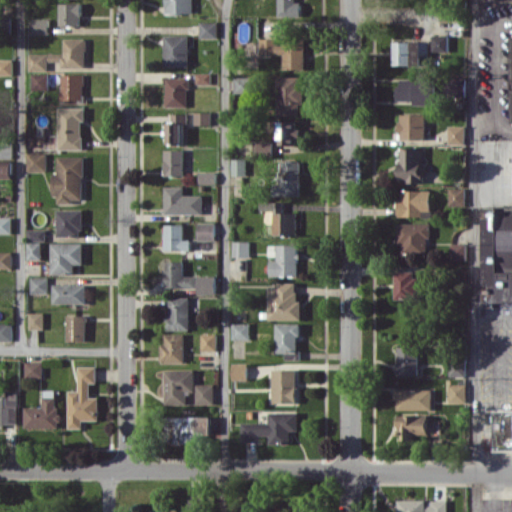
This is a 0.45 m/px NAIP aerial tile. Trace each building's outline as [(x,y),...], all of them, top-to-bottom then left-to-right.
[(193,0),(165,0),(166,12),(193,13),(193,0)] [(279,0),(279,16),(301,16),(302,2),(296,2),(296,0),(279,0)] [(82,2),(60,3),(60,25),(82,25),(82,2)] [(33,19),(34,34),(49,33),(49,18),(33,19)] [(218,22),(201,22),(201,38),(218,38),(218,22)] [(165,34),(164,65),(189,66),(190,35),(165,34)] [(449,35),(433,35),(433,51),(449,51),(449,35)] [(260,53),(284,54),(284,68),(306,69),(306,40),(281,40),(281,38),(261,37),(260,53)] [(29,70),(49,70),(49,61),(61,60),(61,67),(86,67),(86,38),(64,38),(64,53),(29,54),(29,70)] [(396,41),(396,65),(423,66),(423,56),(430,56),(430,42),(396,41)] [(13,59),(0,59),(0,74),(13,74),(13,59)] [(49,73),(32,73),(33,89),(49,89),(49,73)] [(211,73),(197,73),(197,83),(211,83),(211,73)] [(84,74),(61,74),(62,100),(85,100),(84,74)] [(253,93),(253,76),(235,76),(235,93),(253,93)] [(278,114),(300,115),(301,103),(303,103),(304,77),(279,76),(278,114)] [(189,77),(166,77),(166,106),(188,107),(189,77)] [(399,100),(415,101),(415,105),(436,105),(437,79),(399,79),(399,100)] [(60,149),(84,149),(83,107),(59,108),(60,149)] [(212,111),(196,111),(195,124),(212,124),(212,111)] [(167,121),(167,143),(183,142),(183,123),(188,123),(188,113),(171,113),(171,121),(167,121)] [(401,139),(426,139),(426,114),(401,113),(401,139)] [(297,120),(280,121),(280,145),(300,144),(300,128),(297,128),(297,120)] [(449,143),(466,144),(466,125),(450,125),(449,143)] [(275,151),(275,141),(257,141),(257,152),(275,151)] [(13,158),(13,142),(0,142),(0,150),(0,158),(13,158)] [(422,148),(400,148),(400,182),(423,181),(422,148)] [(185,175),(185,149),(166,149),(166,175),(185,175)] [(28,171),(47,171),(47,153),(28,153),(28,171)] [(84,156),(58,156),(58,172),(55,172),(55,201),(84,201),(84,156)] [(233,175),(247,175),(247,158),(233,158),(233,175)] [(302,161),(279,161),(278,195),(302,195),(302,161)] [(0,178),(12,179),(12,164),(0,163),(0,178)] [(200,183),(217,183),(218,172),(200,171),(200,183)] [(185,186),(166,186),(166,213),(204,214),(204,195),(185,195),(185,186)] [(466,188),(450,188),(450,206),(466,207),(466,188)] [(400,216),(423,216),(423,209),(432,209),(432,190),(401,190),(400,216)] [(298,212),(284,212),(284,201),(262,201),(261,211),(276,211),(276,234),(297,235),(298,212)] [(495,302),(511,302),(511,207),(485,208),(485,286),(495,286),(495,302)] [(83,209),(58,210),(59,236),(83,235),(83,209)] [(0,233),(13,233),(13,217),(0,216),(0,233)] [(199,239),(216,240),(217,222),(199,222),(199,239)] [(430,222),(397,222),(397,245),(403,245),(403,253),(411,253),(411,256),(429,256),(430,222)] [(165,224),(166,250),(192,249),(192,239),(185,239),(184,224),(165,224)] [(46,229),(28,229),(28,240),(46,241),(46,229)] [(251,241),(234,241),(234,257),(251,257),(251,241)] [(42,242),(28,242),(28,259),(42,259),(42,242)] [(52,273),(75,273),(75,264),(84,264),(84,243),(52,242),(52,273)] [(452,260),(468,260),(467,243),(452,243),(452,260)] [(299,244),(277,245),(277,260),(270,260),(270,275),(299,275),(299,244)] [(0,268),(13,269),(14,252),(0,251),(0,268)] [(198,287),(198,276),(184,275),(185,261),(166,261),(166,287),(198,287)] [(398,298),(421,298),(421,271),(398,271),(398,298)] [(49,276),(31,276),(31,293),(49,293),(49,276)] [(199,276),(199,293),(217,293),(217,276),(199,276)] [(86,303),(87,284),(54,283),(54,303),(86,303)] [(302,319),(302,300),(297,300),(297,283),(270,283),(270,319),(302,319)] [(191,330),(191,297),(171,297),(170,316),(166,316),(166,330),(191,330)] [(45,328),(45,312),(30,312),(30,328),(45,328)] [(87,341),(87,315),(68,315),(68,340),(87,341)] [(0,340),(13,340),(13,322),(0,322),(0,340)] [(233,339),(251,340),(251,323),(233,322),(233,339)] [(300,323),(278,323),(277,352),(286,353),(286,359),(300,359),(300,323)] [(185,333),(166,334),(166,343),(162,343),(162,362),(186,362),(185,333)] [(217,333),(202,334),(202,350),(217,350),(217,333)] [(419,346),(399,346),(399,374),(419,374),(419,346)] [(26,377),(44,377),(43,361),(26,361),(26,377)] [(466,376),(467,361),(450,361),(450,376),(466,376)] [(233,363),(233,380),(249,380),(249,363),(233,363)] [(69,390),(70,428),(83,428),(82,420),(99,420),(99,397),(90,397),(90,382),(97,382),(97,366),(79,366),(79,390),(69,390)] [(215,383),(196,384),(196,369),(165,370),(166,404),(187,403),(187,391),(196,390),(197,404),(215,403),(215,383)] [(273,403),(297,403),(298,369),(274,369),(273,403)] [(466,384),(449,383),(449,402),(466,402),(466,384)] [(25,427),(58,428),(58,390),(44,389),(44,407),(25,406),(25,427)] [(397,409),(433,409),(433,389),(397,389),(397,409)] [(0,396),(0,426),(18,426),(18,390),(7,390),(7,396),(0,396)] [(511,409),(494,409),(494,450),(511,450),(511,409)] [(243,422),(243,441),(260,442),(261,435),(270,435),(270,443),(290,444),(291,430),(299,430),(299,412),(270,412),(270,423),(243,422)] [(400,439),(415,439),(415,434),(429,434),(429,415),(401,414),(400,439)] [(212,416),(171,416),(170,444),(203,444),(203,438),(212,439),(212,416)] [(201,511),(202,499),(189,499),(188,511),(201,511)] [(429,500),(399,500),(398,511),(447,511),(448,500),(429,500)]
